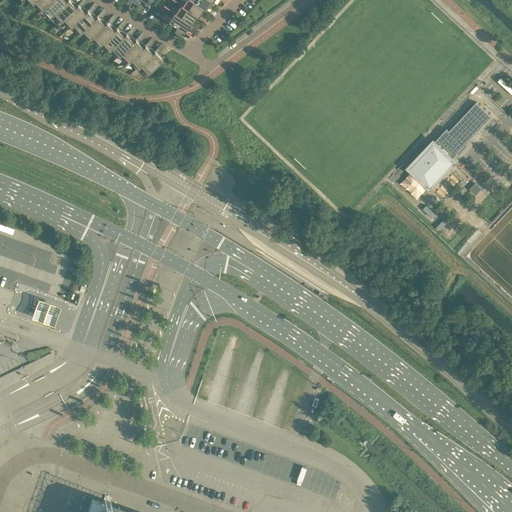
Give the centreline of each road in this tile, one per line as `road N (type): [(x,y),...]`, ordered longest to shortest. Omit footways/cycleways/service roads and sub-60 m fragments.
road 1 (primary): [(233,297),(511,511)]
road 2 (primary): [(511,464),(356,334),(264,270)]
road 3 (unclassified): [(40,198),(101,255),(74,347)]
road 4 (unclassified): [(379,511),(344,470),(235,425)]
road 5 (primary): [(264,270),(126,191)]
road 6 (primary): [(126,191),(0,133)]
road 7 (residential): [(300,0),(215,64),(189,54)]
road 8 (unclassified): [(86,352),(128,238)]
